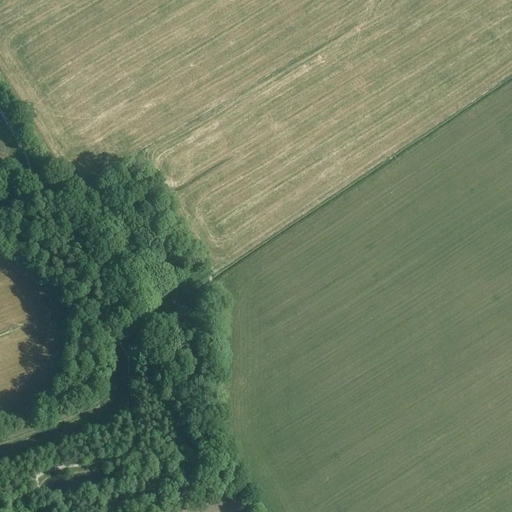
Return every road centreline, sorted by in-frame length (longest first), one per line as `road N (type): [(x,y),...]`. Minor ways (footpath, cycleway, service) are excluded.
road 1 (track): [(0,458),(111,413),(128,346),(228,279)]
road 2 (track): [(0,444),(102,402),(115,338)]
